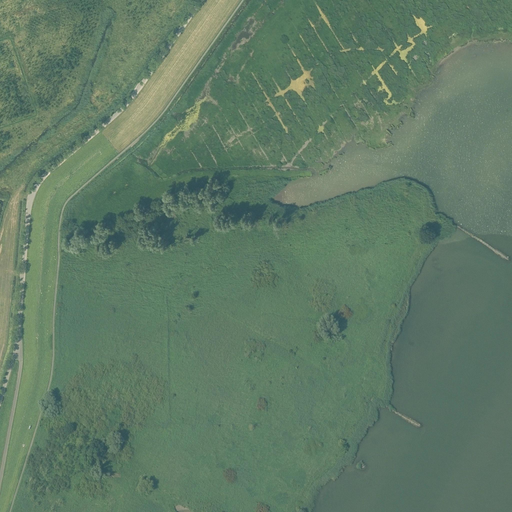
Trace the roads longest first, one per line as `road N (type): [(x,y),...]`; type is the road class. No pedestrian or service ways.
road 1 (unclassified): [(18,338),(36,184),(133,95),(201,0)]
road 2 (unclassified): [(0,477),(18,338)]
